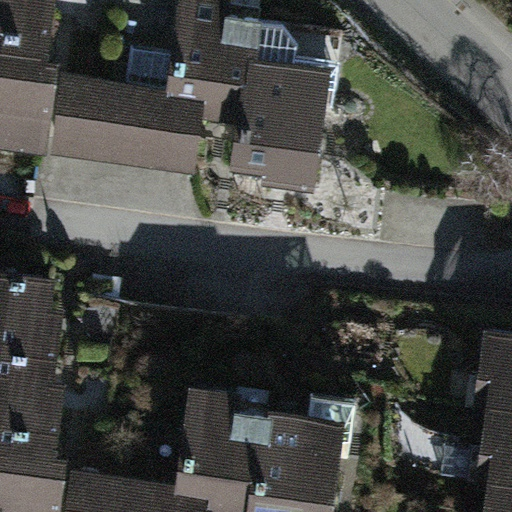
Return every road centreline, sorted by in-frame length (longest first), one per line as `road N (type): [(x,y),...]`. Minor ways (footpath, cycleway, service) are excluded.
road 1 (residential): [(511,272),(51,217)]
road 2 (residential): [(409,0),(511,92)]
